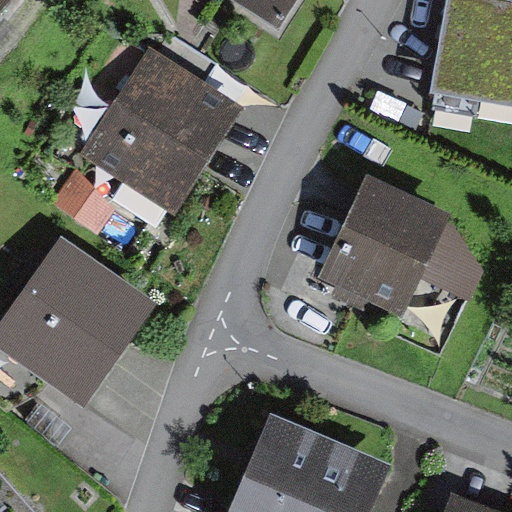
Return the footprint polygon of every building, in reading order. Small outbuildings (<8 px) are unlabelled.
[(259,0),(290,19),(300,0),(259,0)] [(511,0),(441,0),(430,85),(511,96),(511,0)] [(73,133),(174,198),(240,94),(139,29),(73,133)] [(386,193),(350,281),(420,310),(456,222),(386,193)] [(0,317),(0,328),(94,393),(157,299),(59,232),(0,317)] [(227,511),(339,511),(365,447),(269,408),(227,511)]
